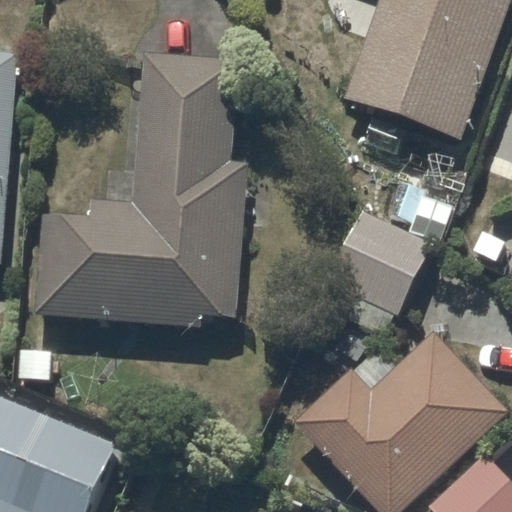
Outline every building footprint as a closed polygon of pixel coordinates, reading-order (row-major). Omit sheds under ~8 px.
[(511,0),(383,0),(349,97),(463,138),(511,0)] [(0,264),(11,265),(25,54),(0,51),(0,264)] [(98,220),(48,218),(42,315),(207,325),(208,315),(242,316),(248,166),(237,165),(242,62),(148,58),(142,205),(99,203),(98,220)] [(434,246),(366,213),(332,281),(341,287),(331,309),(386,335),(397,313),(401,315),(434,246)] [(382,350),(300,423),(383,511),(401,511),(508,411),(436,335),(400,369),(382,350)] [(0,395),(0,511),(96,511),(124,445),(0,395)] [(511,511),(511,483),(489,459),(434,507),(438,511),(511,511)]
